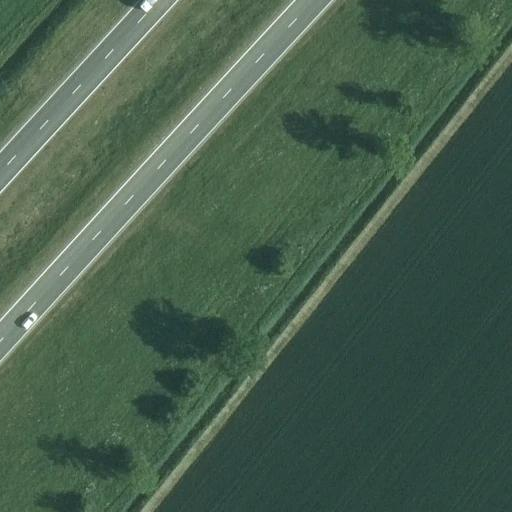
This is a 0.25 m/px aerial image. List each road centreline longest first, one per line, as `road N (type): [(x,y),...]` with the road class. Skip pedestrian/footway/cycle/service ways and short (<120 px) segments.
road 1 (trunk): [(0,342),(313,0)]
road 2 (trunk): [(157,0),(0,171)]
